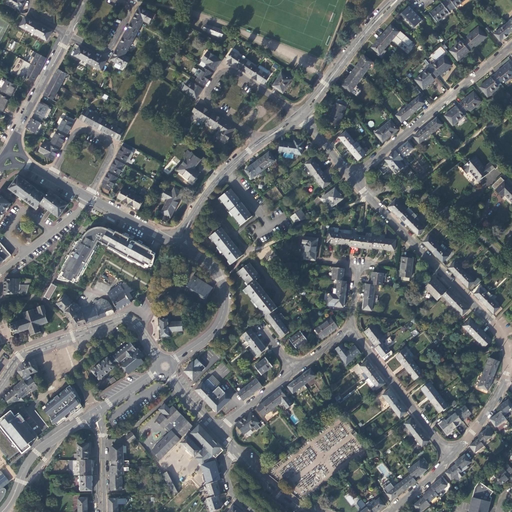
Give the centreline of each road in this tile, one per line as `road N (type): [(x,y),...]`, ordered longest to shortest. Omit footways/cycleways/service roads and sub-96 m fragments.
road 1 (residential): [(260,142),(200,102),(223,64),(299,116)]
road 2 (residential): [(351,176),(511,45)]
road 3 (residential): [(506,347),(493,320),(368,195)]
road 4 (unclassified): [(0,384),(29,351),(123,318),(160,358)]
road 5 (residential): [(368,195),(407,190),(511,263)]
road 6 (tertiary): [(171,361),(210,333),(224,298),(216,272),(176,242)]
road 7 (residential): [(450,455),(351,329)]
road 8 (residential): [(51,175),(77,127),(116,148),(88,196)]
road 9 (tertiary): [(299,116),(397,0)]
road 10 (residential): [(7,150),(68,33)]
road 11 (residential): [(450,455),(500,392),(506,347)]
